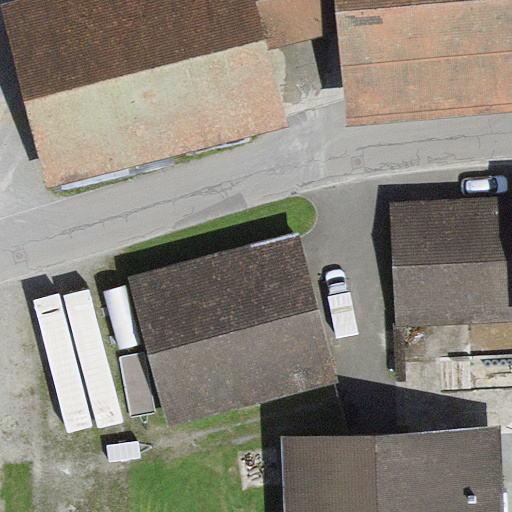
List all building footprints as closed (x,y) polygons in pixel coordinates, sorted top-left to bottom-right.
[(348,0),(15,0),(61,175),(294,116),(277,49),(350,27),(348,0)] [(511,96),(511,0),(354,0),(362,108),(511,96)] [(511,192),(400,196),(403,318),(511,315),(511,192)] [(134,271),(172,405),(351,354),(313,220),(134,271)] [(292,420),(294,511),(508,511),(507,415),(292,420)]
